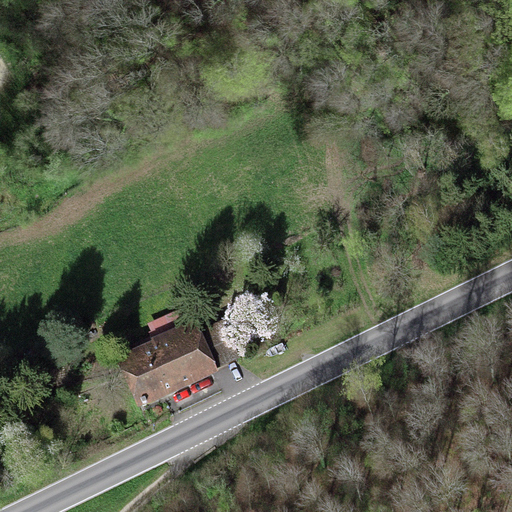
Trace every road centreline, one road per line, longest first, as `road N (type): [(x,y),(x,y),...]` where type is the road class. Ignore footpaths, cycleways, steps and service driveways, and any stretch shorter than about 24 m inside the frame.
road 1 (secondary): [(511,275),(232,414)]
road 2 (secondary): [(232,414),(34,511)]
road 3 (residential): [(138,511),(232,414)]
